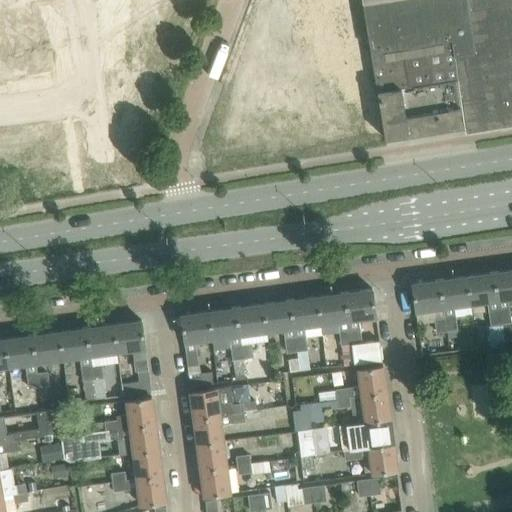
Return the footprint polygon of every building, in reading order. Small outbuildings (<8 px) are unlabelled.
[(313,37),(289,30),(297,0),(257,0),(233,89),(343,120),(346,108),(362,112),(373,72),(309,54),(313,37)] [(361,0),(363,6),(375,80),(381,122),(382,122),(385,140),(463,127),(453,47),(472,44),(465,0),(361,0)] [(511,0),(465,0),(472,44),(453,47),(463,127),(464,133),(511,124),(511,0)] [(511,269),(493,272),(500,324),(503,340),(511,339),(506,297),(511,296),(511,269)] [(493,272),(466,275),(470,302),(488,300),(491,325),(500,324),(493,272)] [(466,275),(439,279),(442,306),(444,317),(446,330),(455,329),(452,305),(470,302),(466,275)] [(411,283),(415,310),(442,306),(439,279),(411,283)] [(372,288),(344,292),(348,319),(351,344),(361,343),(357,317),(375,315),(372,288)] [(344,292),(317,296),(321,322),(337,320),(341,346),(350,345),(350,344),(351,344),(348,319),(344,292)] [(317,296),(290,299),(293,326),(297,352),(307,350),(304,325),(321,322),(317,296)] [(290,299),(262,303),(266,330),(283,327),(287,353),(297,352),(293,326),(290,299)] [(262,303),(235,307),(239,333),(266,330),(262,303)] [(235,307),(208,311),(212,337),(228,335),(232,361),(242,359),(240,345),(239,333),(235,307)] [(208,311),(180,314),(187,366),(198,364),(194,340),(212,337),(208,311)] [(434,319),(436,332),(446,330),(444,317),(434,319)] [(141,320),(114,323),(117,350),(132,348),(133,361),(136,361),(138,380),(122,382),(123,395),(150,392),(145,347),(141,320)] [(114,323),(86,327),(90,353),(117,350),(114,323)] [(500,325),(490,326),(492,347),(502,346),(500,325)] [(86,327),(59,331),(62,357),(80,355),(85,383),(94,381),(92,367),(90,353),(86,327)] [(59,331),(32,335),(35,361),(62,357),(59,331)] [(32,335),(4,338),(8,365),(26,362),(30,388),(39,386),(37,374),(35,361),(32,335)] [(351,344),(354,364),(381,360),(379,340),(361,343),(351,344)] [(251,344),(240,345),(242,359),(252,358),(251,344)] [(307,350),(297,352),(298,359),(299,370),(310,369),(307,350)] [(101,365),(92,367),(94,381),(103,380),(101,365)] [(360,385),(319,391),(320,401),(349,397),(362,395),(386,392),(382,365),(358,369),(360,385)] [(47,372),(37,374),(39,386),(49,385),(47,372)] [(287,378),(273,380),(276,405),(289,404),(287,378)] [(94,381),(85,383),(87,400),(97,399),(94,381)] [(230,386),(191,391),(194,417),(218,414),(230,413),(229,404),(232,403),(230,386)] [(362,395),(349,397),(350,406),(352,423),(389,418),(386,392),(362,395)] [(92,423),(85,424),(86,432),(130,426),(155,423),(151,397),(127,400),(129,413),(115,415),(115,419),(92,422),(92,423)] [(301,410),(293,411),(295,431),(297,430),(311,428),(310,422),(326,420),(324,410),(350,406),(349,397),(320,401),(313,402),(300,404),(301,410)] [(232,403),(229,404),(230,413),(231,413),(242,411),(256,409),(255,400),(232,403)] [(42,410),(36,411),(38,428),(39,436),(48,434),(56,433),(52,408),(42,410)] [(242,411),(231,413),(233,423),(243,421),(242,411)] [(218,414),(194,417),(198,444),(222,440),(220,425),(233,423),(231,413),(230,413),(218,414)] [(3,416),(0,416),(0,442),(16,440),(25,438),(39,436),(38,428),(13,432),(6,433),(3,416)] [(344,440),(341,440),(342,450),(343,450),(393,443),(389,418),(352,423),(342,424),(344,440)] [(63,435),(59,436),(60,443),(62,458),(67,461),(100,457),(98,441),(117,439),(119,454),(134,452),(158,449),(155,423),(130,426),(86,432),(63,435)] [(311,428),(297,430),(300,456),(315,454),(311,428)] [(0,442),(0,452),(17,449),(16,440),(0,442)] [(222,440),(198,444),(201,470),(225,466),(222,440)] [(393,443),(343,450),(344,459),(370,455),(372,473),(396,470),(393,443)] [(158,449),(134,452),(137,478),(161,475),(158,449)] [(248,455),(235,456),(236,465),(250,463),(248,455)] [(67,462),(50,465),(52,478),(69,475),(67,462)] [(250,463),(236,465),(237,475),(251,473),(250,463)] [(225,466),(201,470),(205,496),(229,493),(225,466)] [(0,469),(0,496),(2,496),(13,494),(26,492),(34,490),(33,482),(13,485),(10,468),(0,469)] [(124,471),(110,473),(111,482),(126,480),(124,471)] [(126,480),(111,482),(113,490),(139,487),(141,504),(165,501),(161,475),(137,478),(126,480)] [(379,477),(369,478),(371,493),(381,492),(379,477)] [(371,493),(369,478),(357,479),(358,495),(371,493)] [(325,484),(314,485),(316,501),(327,500),(325,484)] [(285,485),(274,486),(276,502),(287,501),(285,485)] [(316,501),(314,485),(303,487),(305,503),(316,501)] [(26,492),(13,494),(15,502),(27,500),(26,492)] [(269,492),(258,493),(260,509),(272,508),(269,492)] [(249,511),(260,509),(258,493),(247,495),(249,511)] [(218,511),(217,499),(205,501),(206,511),(218,511)]
